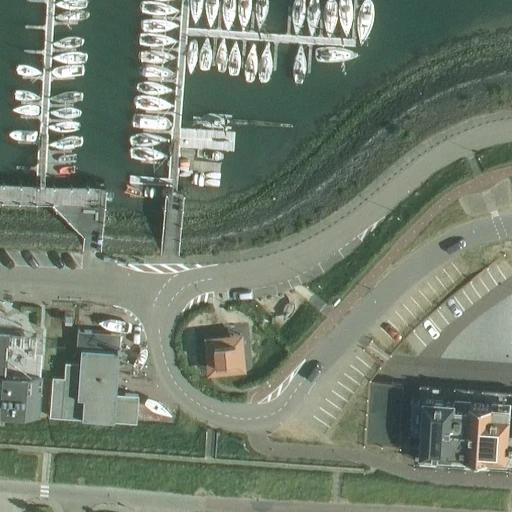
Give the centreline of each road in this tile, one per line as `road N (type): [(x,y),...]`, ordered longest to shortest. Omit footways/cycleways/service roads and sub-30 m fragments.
road 1 (residential): [(511,227),(402,277),(279,408),(252,419),(187,401),(159,346),(158,287)]
road 2 (residential): [(158,287),(287,268),(464,141),(511,129)]
road 3 (residential): [(261,511),(10,490)]
road 4 (residential): [(158,287),(0,277)]
